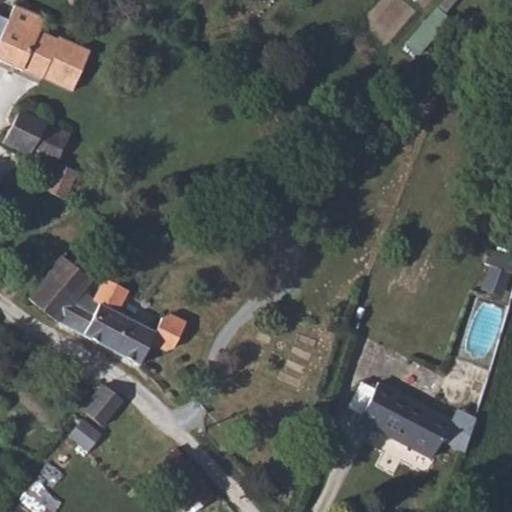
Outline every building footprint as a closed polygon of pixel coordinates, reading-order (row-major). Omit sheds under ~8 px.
[(61,56),(66,44),(39,32),(45,19),(14,5),(7,20),(0,16),(0,60),(41,79),(42,78),(71,92),(90,51),(75,46),(74,48),(69,60),(61,56)] [(69,60),(74,48),(66,44),(61,56),(69,60)] [(60,179),(53,194),(65,200),(78,172),(56,163),(70,134),(19,110),(2,143),(54,167),(51,174),(60,179)] [(60,179),(51,174),(44,189),(53,194),(60,179)] [(48,275),(76,297),(57,321),(138,365),(150,343),(165,350),(173,347),(185,323),(170,315),(161,318),(154,332),(116,313),(128,291),(104,278),(94,300),(82,290),(89,281),(61,257),(47,274),(48,275)] [(509,271),(488,265),(482,286),(503,292),(509,271)] [(57,321),(76,297),(48,275),(28,299),(57,321)] [(450,421),(377,383),(358,420),(430,458),(439,441),(464,454),(476,419),(456,409),(450,421)] [(122,401),(103,385),(83,410),(101,426),(122,401)] [(73,412),(62,426),(70,433),(69,435),(88,451),(101,435),(73,412)] [(191,511),(213,495),(175,448),(150,469),(186,511),(191,511)]
